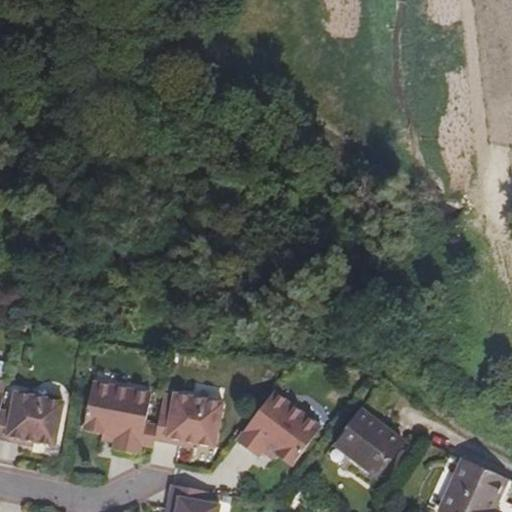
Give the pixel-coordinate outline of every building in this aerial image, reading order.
[(155,438),(158,422),(145,419),(150,392),(91,382),(83,430),(102,434),(102,437),(115,439),(113,449),(140,454),(142,443),(153,445),(155,438)] [(294,456),(322,415),(272,382),(237,434),(260,449),(266,440),(276,448),(278,445),(294,456)] [(215,444),(223,397),(174,388),(169,409),(160,408),(158,422),(155,438),(180,443),(181,438),(194,440),(215,444)] [(55,447),(63,403),(13,394),(10,415),(0,413),(0,442),(21,446),(21,441),(34,443),(55,447)] [(376,473),(401,438),(358,407),(333,441),(376,473)] [(493,507),(508,475),(463,454),(438,508),(445,511),(500,511),(501,510),(493,507)] [(218,511),(220,504),(206,501),(208,490),(172,484),(168,508),(176,510),(176,511),(218,511)]
